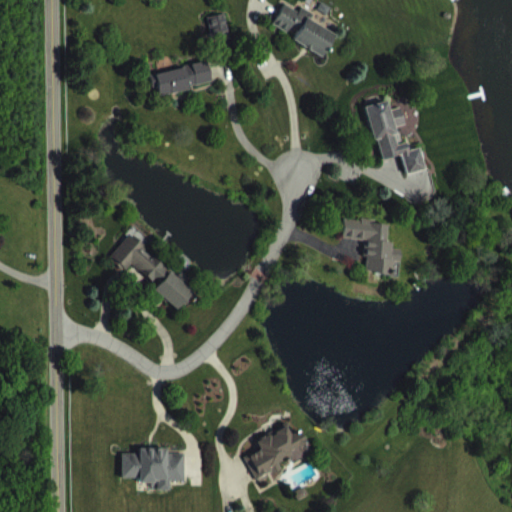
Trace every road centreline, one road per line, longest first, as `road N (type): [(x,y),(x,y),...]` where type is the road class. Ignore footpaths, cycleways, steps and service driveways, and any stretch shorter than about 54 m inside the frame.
road 1 (secondary): [(60,511),(55,0)]
road 2 (residential): [(59,334),(88,333),(148,370),(192,361),(246,298),(284,226),(299,175)]
